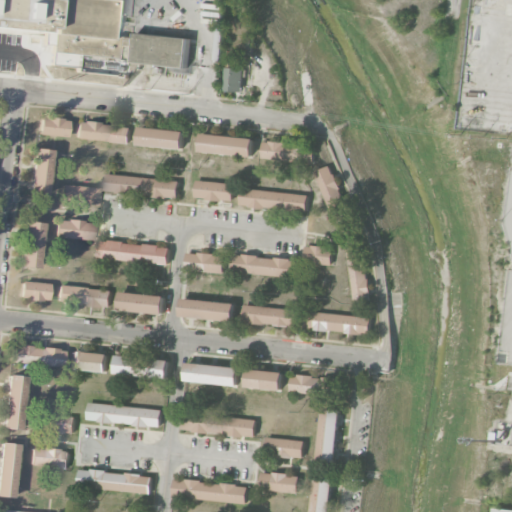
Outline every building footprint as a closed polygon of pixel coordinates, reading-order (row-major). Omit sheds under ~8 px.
[(0,0),(0,27),(44,32),(43,44),(52,45),(51,52),(116,59),(122,0),(0,0)] [(134,62),(187,68),(190,38),(137,32),(134,62)] [(238,51),(227,51),(227,63),(238,63),(238,51)] [(224,90),(243,91),(244,68),(226,67),(224,90)] [(39,133),(66,138),(69,120),(41,116),(39,133)] [(77,141),(130,141),(130,124),(77,123),(77,141)] [(138,144),(183,150),(185,131),(140,126),(138,144)] [(253,157),(255,139),(202,132),(200,151),(253,157)] [(262,141),(262,159),(315,162),(316,144),(262,141)] [(50,149),(32,148),(29,194),(48,195),(50,149)] [(316,170),(341,238),(357,233),(332,165),(316,170)] [(180,179),(106,174),(104,192),(178,198),(180,179)] [(195,197),(233,202),(235,184),(197,179),(195,197)] [(98,206),(100,189),(63,184),(60,201),(98,206)] [(308,211),(309,193),(241,189),(240,208),(308,211)] [(94,239),(95,221),(56,220),(55,238),(94,239)] [(42,222),(23,222),(22,267),(40,267),(42,222)] [(96,258),(169,264),(171,246),(98,240),(96,258)] [(305,264),(332,264),(333,246),(305,246),(305,264)] [(348,249),(353,301),(371,299),(365,248),(348,249)] [(225,254),(187,252),(186,270),(224,272),(225,254)] [(301,259),(233,255),(232,272),(300,276),(301,259)] [(49,300),(50,283),(22,281),(21,299),(49,300)] [(57,302),(110,308),(112,290),(59,284),(57,302)] [(166,294),(120,292),(119,311),(165,312),(166,294)] [(236,301),(182,299),(181,317),(234,320),(236,301)] [(243,323),(295,326),(296,308),(244,305),(243,323)] [(305,329),(372,333),(373,316),(306,312),(305,329)] [(10,362),(62,367),(64,349),(11,345),(10,362)] [(107,371),(108,352),(71,351),(71,370),(107,371)] [(170,360),(117,354),(114,373),(168,379),(170,360)] [(184,380),(237,386),(240,368),(187,361),(184,380)] [(283,389),(283,371),(247,370),(246,388),(283,389)] [(3,429),(22,430),(25,376),(6,375),(3,429)] [(290,393),(342,395),(343,377),(291,375),(290,393)] [(162,409),(88,402),(87,420),(161,427),(162,409)] [(342,410),(323,407),(317,460),(335,462),(342,410)] [(257,419),(184,411),(182,431),(255,438),(257,419)] [(75,415),(37,413),(36,431),(74,433),(75,415)] [(304,457),(305,439),(267,437),(266,456),(304,457)] [(0,496),(14,497),(17,444),(0,442),(0,496)] [(70,451),(32,447),(30,465),(68,469),(70,451)] [(152,492),(153,474),(80,469),(78,487),(152,492)] [(260,490),(298,492),(299,474),(261,472),(260,490)] [(330,511),(333,477),(314,475),(311,511),(330,511)] [(175,478),(173,496),(247,503),(248,486),(175,478)]
